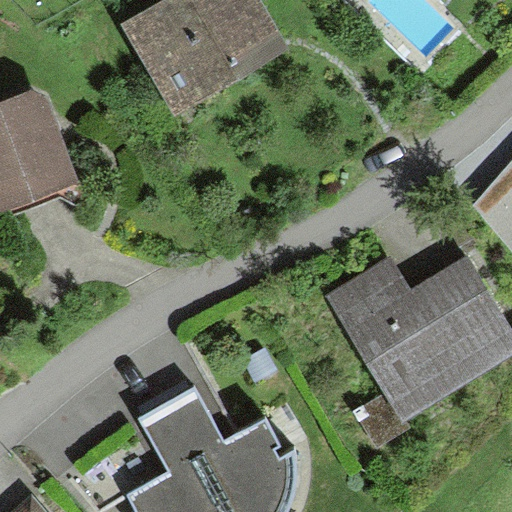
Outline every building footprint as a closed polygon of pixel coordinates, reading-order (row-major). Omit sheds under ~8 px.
[(257,0),(176,0),(121,33),(177,126),(292,58),(267,16),(257,0)] [(0,217),(79,190),(59,134),(49,106),(30,100),(0,110),(0,217)] [(511,166),(474,209),(511,254),(511,166)] [(411,279),(347,318),(388,385),(402,408),(511,341),(511,312),(470,243),(424,271),(411,279)] [(347,318),(411,279),(392,249),(328,288),(347,318)] [(196,378),(141,408),(170,463),(154,472),(128,486),(143,508),(149,504),(153,511),(275,511),(280,504),(286,495),(290,487),(293,481),(295,472),(295,462),(294,452),(294,442),(293,436),(280,441),(276,433),(282,430),(267,404),(225,428),(196,378)] [(402,408),(388,385),(356,404),(378,440),(410,421),(402,408)] [(55,511),(33,487),(3,511),(55,511)]
